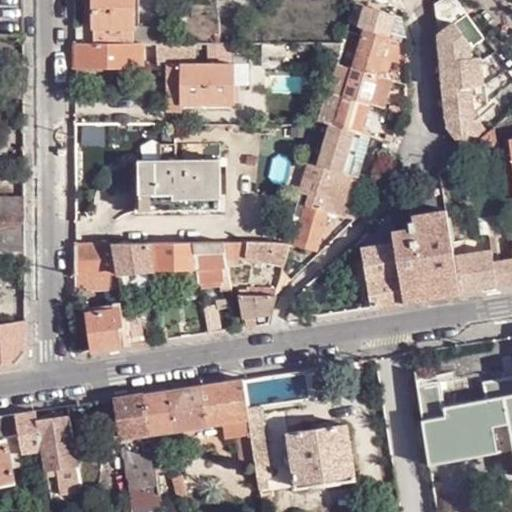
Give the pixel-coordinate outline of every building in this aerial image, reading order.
[(93,0),(94,44),(133,44),(133,27),(133,0),(93,0)] [(390,34),(395,13),(355,2),(355,1),(350,21),(366,27),(390,34)] [(469,47),(484,36),(466,12),(438,33),(447,126),(456,137),(477,117),(488,107),(485,82),(482,83),(480,56),(470,57),(469,47)] [(403,16),(395,13),(390,34),(408,39),(403,16)] [(133,27),(133,44),(141,43),(166,43),(166,28),(133,27)] [(378,75),(390,34),(366,27),(364,33),(348,28),(343,43),(337,62),(378,75)] [(285,42),(262,43),(261,65),(285,65),(285,42)] [(74,43),(74,68),(118,68),(118,77),(129,76),(129,73),(129,67),(132,67),(142,67),(142,44),(141,43),(133,44),(94,44),(74,43)] [(166,43),(141,43),(142,44),(160,44),(161,63),(168,64),(234,63),(234,43),(166,43)] [(329,90),(369,103),(378,75),(337,62),(329,90)] [(234,103),(234,63),(168,64),(167,104),(212,103),(234,103)] [(369,103),(381,106),(389,78),(378,75),(369,103)] [(0,97),(25,97),(25,80),(0,79),(0,97)] [(355,130),(361,131),(369,103),(329,90),(324,104),(320,119),(355,130)] [(296,114),(320,119),(324,104),(299,99),(296,114)] [(511,126),(511,112),(511,111),(503,120),(493,128),(494,133),(511,126)] [(477,117),(456,137),(467,150),(480,139),(489,132),(477,117)] [(309,158),(344,169),(355,130),(320,119),(319,123),(309,158)] [(496,146),(494,133),(493,128),(489,132),(480,139),(483,145),(489,148),(496,146)] [(375,135),(393,141),(395,135),(377,129),(375,135)] [(372,143),(390,148),(393,141),(375,135),(372,143)] [(192,209),(219,208),(217,158),(172,160),(172,144),(158,144),(158,160),(136,160),(137,210),(163,209),(171,209),(185,209),(192,209)] [(344,169),(309,158),(297,200),(307,203),(328,210),(332,211),(343,214),(356,173),(344,169)] [(442,171),(390,215),(390,218),(392,231),(402,302),(432,298),(461,294),(455,257),(453,242),(450,221),(442,171)] [(0,221),(25,222),(26,204),(25,196),(2,197),(0,197),(0,221)] [(316,248),(321,229),(328,210),(307,203),(297,200),(290,221),(295,222),(300,224),(296,242),(316,248)] [(359,213),(345,209),(343,214),(345,215),(355,218),(359,213)] [(340,228),(345,215),(343,214),(332,211),(328,210),(321,229),(335,233),(340,228)] [(390,218),(390,215),(363,237),(351,248),(355,252),(365,250),(370,278),(364,287),(366,301),(374,307),(402,302),(392,231),(390,218)] [(478,239),(453,242),(455,257),(480,253),(478,239)] [(246,255),(283,263),(289,243),(247,240),(223,241),(226,259),(245,258),(246,255)] [(217,291),(231,289),(226,259),(223,241),(193,242),(199,280),(200,287),(216,285),(217,291)] [(177,280),(199,280),(193,242),(148,243),(154,279),(158,279),(155,265),(177,265),(177,280)] [(154,279),(148,243),(114,244),(119,273),(121,286),(154,281),(154,279)] [(119,273),(114,244),(75,244),(74,274),(74,279),(86,278),(86,274),(119,273)] [(490,289),(511,285),(511,258),(482,263),(480,253),(455,257),(461,294),(490,289)] [(121,290),(121,286),(119,273),(86,274),(86,278),(74,279),(74,292),(102,291),(121,290)] [(239,290),(240,294),(276,289),(279,280),(247,285),(247,288),(239,290)] [(243,316),(269,312),(275,295),(276,289),(240,294),(243,316)] [(124,305),(121,290),(102,291),(103,303),(116,303),(116,308),(120,307),(122,321),(127,321),(126,314),(124,305)] [(208,332),(215,331),(214,324),(217,317),(214,297),(202,299),(208,332)] [(304,305),(293,306),(285,321),(306,318),(304,305)] [(92,350),(131,344),(127,321),(122,321),(120,307),(116,308),(86,312),(89,331),(92,350)] [(131,344),(145,342),(139,312),(126,314),(127,321),(131,344)] [(255,325),(266,323),(269,312),(243,316),(245,327),(255,325)] [(0,365),(17,363),(27,350),(26,321),(0,325),(0,365)] [(410,349),(386,358),(391,375),(416,366),(410,349)] [(511,376),(486,382),(489,400),(447,406),(442,381),(419,385),(431,462),(511,449),(511,376)] [(247,408),(242,378),(232,380),(214,383),(188,387),(168,390),(174,429),(248,417),(247,408)] [(321,384),(310,385),(313,401),(324,399),(321,384)] [(149,433),(174,429),(168,390),(155,392),(143,394),(149,433)] [(121,437),(149,433),(143,394),(116,398),(121,437)] [(259,479),(269,477),(274,476),(264,409),(263,406),(247,408),(248,417),(251,434),(255,460),(259,479)] [(38,422),(36,411),(27,413),(18,414),(22,434),(21,435),(24,453),(42,450),(38,422)] [(22,434),(18,414),(0,416),(0,440),(5,439),(4,437),(21,435),(22,434)] [(77,463),(68,418),(38,422),(42,450),(46,469),(62,466),(77,463)] [(297,486),(355,477),(347,424),(288,433),(297,486)] [(242,462),(255,460),(251,434),(238,437),(242,462)] [(5,439),(0,440),(0,485),(15,483),(13,472),(12,468),(10,455),(7,439),(5,439)] [(152,452),(150,441),(122,445),(128,481),(155,476),(154,464),(153,459),(152,452)] [(159,450),(152,452),(153,459),(160,458),(160,453),(159,450)] [(21,466),(19,454),(10,455),(12,468),(19,467),(21,466)] [(83,503),(77,463),(62,466),(65,487),(50,490),(53,509),(83,503)] [(20,471),(13,472),(15,483),(17,492),(24,491),(20,471)] [(155,476),(128,481),(131,507),(160,503),(155,476)] [(259,479),(260,488),(270,487),(269,477),(259,479)] [(15,483),(0,485),(0,501),(18,499),(17,492),(15,483)] [(161,511),(160,503),(131,507),(132,511),(161,511)]
